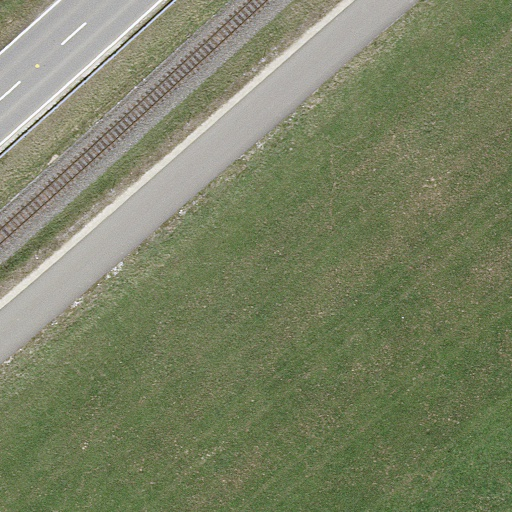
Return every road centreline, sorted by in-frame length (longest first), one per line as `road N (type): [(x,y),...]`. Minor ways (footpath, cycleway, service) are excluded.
road 1 (unclassified): [(384,0),(0,337)]
road 2 (primary): [(110,0),(0,98)]
